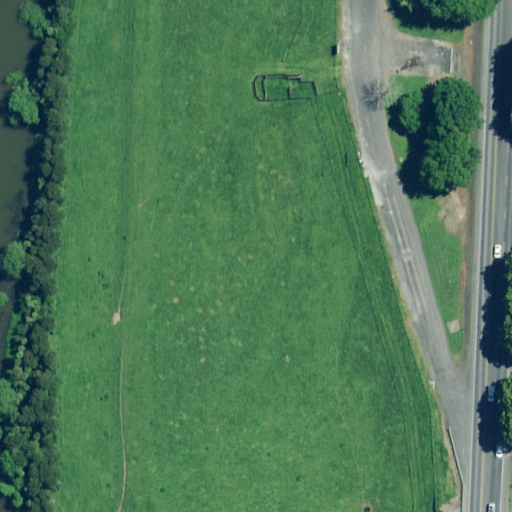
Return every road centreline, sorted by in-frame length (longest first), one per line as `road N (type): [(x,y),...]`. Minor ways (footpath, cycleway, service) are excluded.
road 1 (secondary): [(484,443),(506,0)]
road 2 (residential): [(484,443),(432,343),(372,117),(364,54)]
